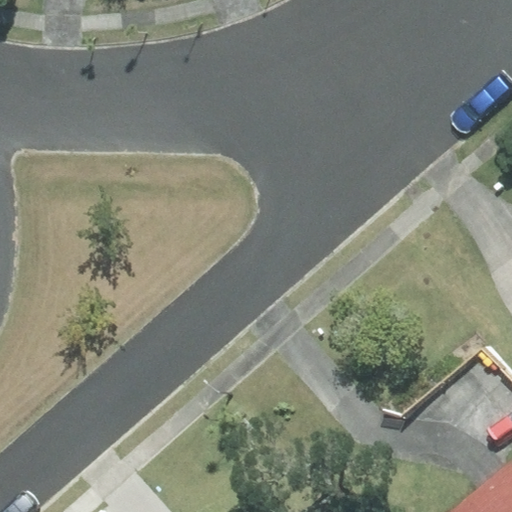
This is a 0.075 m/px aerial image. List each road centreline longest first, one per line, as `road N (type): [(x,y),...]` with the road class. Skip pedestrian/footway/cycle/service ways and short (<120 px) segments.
road 1 (residential): [(378,42),(362,112),(301,231),(0,495)]
road 2 (residential): [(0,95),(80,103),(173,97),(250,83),(378,42)]
